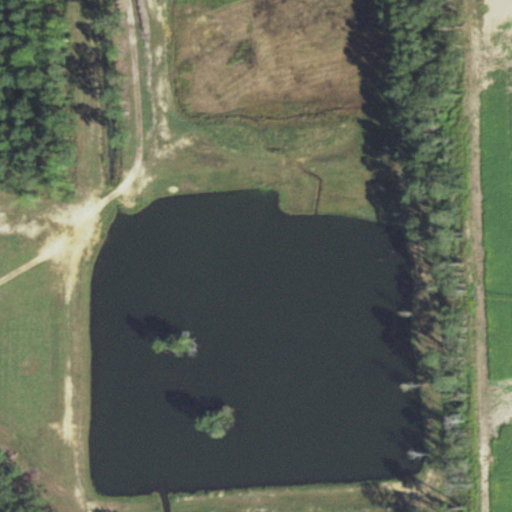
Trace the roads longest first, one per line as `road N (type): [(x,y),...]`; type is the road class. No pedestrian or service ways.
road 1 (track): [(84,511),(68,478),(71,248),(82,212),(151,173),(157,148),(145,0)]
road 2 (residential): [(489,256),(482,0)]
road 3 (track): [(486,511),(485,256)]
